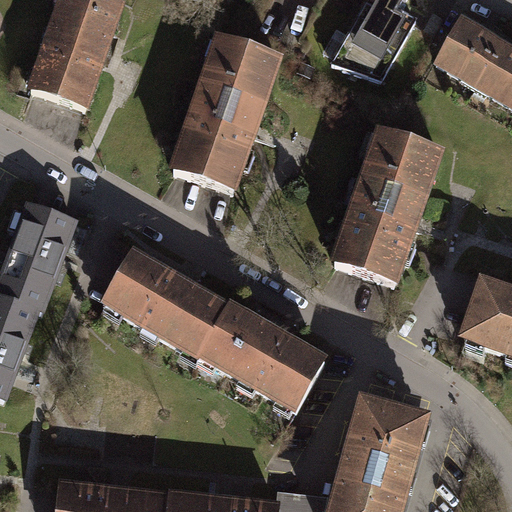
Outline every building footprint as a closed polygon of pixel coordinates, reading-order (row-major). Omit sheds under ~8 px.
[(123,9),(97,0),(67,0),(33,94),(86,113),(123,9)] [(382,0),(375,13),(368,8),(333,68),(382,85),(417,24),(398,14),(404,4),(396,0),(382,0)] [(511,55),(462,28),(439,69),(511,110),(511,55)] [(279,66),(219,45),(173,178),(233,198),(279,66)] [(442,159),(381,138),(336,269),(397,290),(442,159)] [(28,211),(0,282),(0,303),(42,320),(46,322),(81,232),(28,211)] [(229,318),(133,263),(99,322),(195,376),(198,372),(229,318)] [(511,300),(484,290),(465,345),(511,361),(511,300)] [(0,408),(6,411),(42,320),(0,303),(0,408)] [(327,368),(231,314),(229,318),(198,372),(294,427),(327,368)] [(409,511),(433,429),(360,409),(334,502),(331,511),(409,511)] [(166,511),(167,504),(58,494),(56,511),(166,511)] [(280,511),(331,511),(334,502),(281,498),(280,511)] [(280,511),(167,501),(167,504),(166,511),(280,511)]
